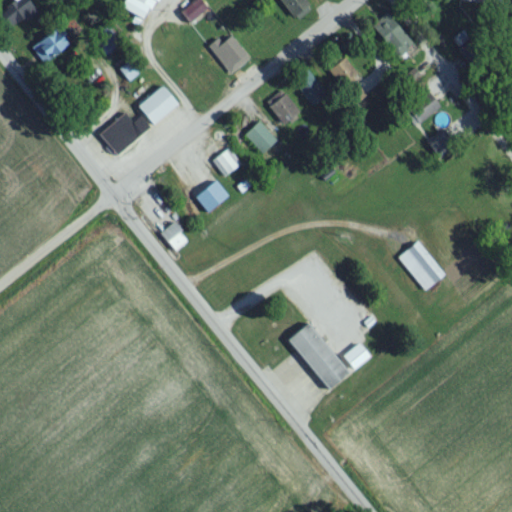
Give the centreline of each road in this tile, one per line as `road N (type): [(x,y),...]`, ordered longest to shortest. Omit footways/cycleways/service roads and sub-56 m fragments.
road 1 (residential): [(364,511),(120,207)]
road 2 (residential): [(120,207),(356,0)]
road 3 (residential): [(120,207),(0,51)]
road 4 (residential): [(0,302),(120,207)]
